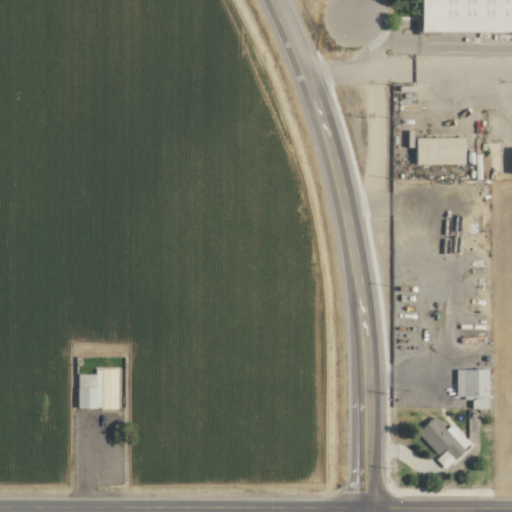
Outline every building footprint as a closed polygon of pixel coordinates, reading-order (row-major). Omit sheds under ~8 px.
[(410,0),(410,31),(506,32),(506,0),(410,0)] [(407,165),(455,164),(455,137),(407,138),(407,165)] [(511,174),(511,147),(504,148),(503,174),(511,174)] [(73,407),(113,408),(114,368),(91,367),(91,373),(73,373),(73,407)] [(482,407),(482,368),(450,368),(451,397),(465,397),(465,407),(482,407)] [(447,423),(441,428),(429,416),(412,431),(434,454),(431,457),(440,467),(466,443),(447,423)]
